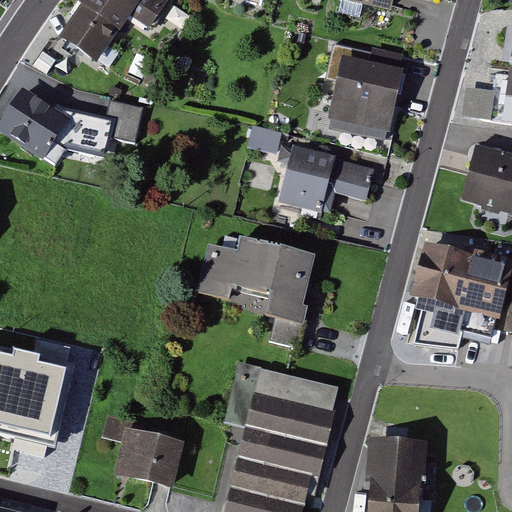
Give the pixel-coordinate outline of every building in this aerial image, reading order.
[(86,0),(59,42),(100,69),(132,20),(152,33),(173,0),(86,0)] [(346,0),(395,14),(399,0),(346,0)] [(373,65),(347,59),(333,126),(354,130),(355,125),(391,132),(407,56),(377,50),(373,65)] [(72,120),(24,90),(0,128),(0,133),(46,162),(72,120)] [(499,94),(471,90),(466,118),(494,122),(499,94)] [(278,153),(282,133),(254,128),(250,147),(278,153)] [(511,157),(482,150),(475,176),(469,203),(511,213),(511,157)] [(376,169),(303,152),(290,209),(363,226),(376,169)] [(245,256),(220,248),(207,291),(238,300),(241,292),(274,302),(270,317),(284,321),(278,341),(309,351),(326,296),(312,292),(320,265),(249,244),(245,256)] [(491,263),(437,250),(424,302),(479,315),(491,263)] [(74,361),(2,341),(0,348),(0,378),(64,396),(74,361)] [(310,511),(343,390),(249,365),(233,424),(252,429),(229,511),(310,511)] [(0,446),(29,456),(44,412),(0,397),(0,446)] [(137,424),(112,417),(106,438),(124,443),(116,476),(165,488),(176,491),(187,448),(134,434),(137,424)] [(87,435),(56,427),(49,455),(80,463),(87,435)] [(428,511),(435,449),(379,443),(371,511),(428,511)]
